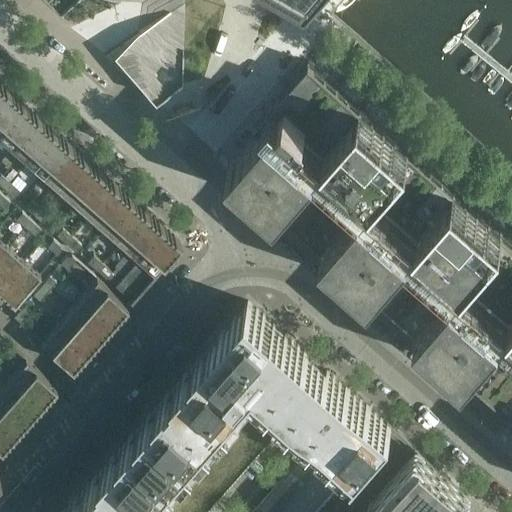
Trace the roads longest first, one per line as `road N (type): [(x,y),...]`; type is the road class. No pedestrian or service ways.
road 1 (residential): [(243,238),(15,511)]
road 2 (residential): [(504,470),(243,238)]
road 3 (residential): [(178,179),(0,23)]
road 4 (residential): [(332,0),(178,179)]
